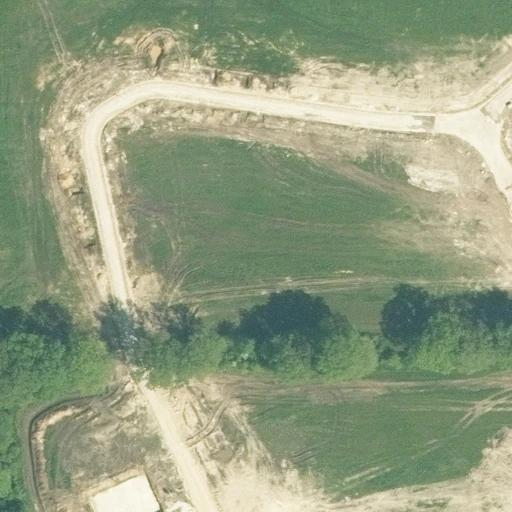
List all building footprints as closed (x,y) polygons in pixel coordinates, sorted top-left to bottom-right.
[(394,0),(404,28),(387,34),(390,45),(434,30),(434,32),(436,31),(426,0),(394,0)] [(457,0),(426,0),(436,31),(439,31),(438,29),(481,15),(478,4),(461,10),(457,0)] [(182,123),(157,141),(182,176),(186,182),(211,165),(182,123)] [(153,134),(128,151),(157,193),(182,176),(157,141),(153,134)] [(158,263),(140,266),(147,301),(193,291),(186,259),(168,263),(168,266),(159,268),(158,263)] [(216,422),(234,449),(241,444),(272,422),(254,395),(216,422)] [(296,444),(279,417),(272,422),(241,444),(259,471),(296,444)] [(491,511),(479,459),(447,467),(458,511),(491,511)] [(143,479),(93,502),(97,511),(157,511),(158,511),(143,479)] [(316,494),(313,505),(331,509),(330,511),(361,511),(363,504),(361,503),(361,505),(316,494)] [(39,511),(53,511),(49,496),(36,500),(39,511)]
